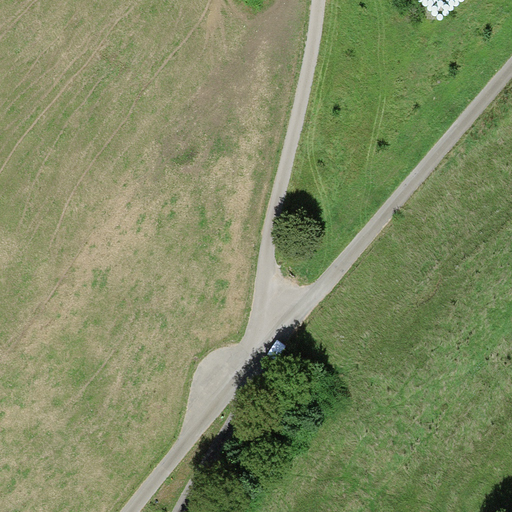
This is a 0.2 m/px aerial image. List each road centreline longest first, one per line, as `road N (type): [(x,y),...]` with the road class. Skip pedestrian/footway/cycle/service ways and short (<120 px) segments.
road 1 (unclassified): [(249,363),(511,64)]
road 2 (track): [(314,0),(249,363)]
road 3 (track): [(0,351),(223,68)]
road 4 (unclassified): [(127,511),(249,363)]
road 5 (residential): [(174,511),(230,418),(249,363)]
